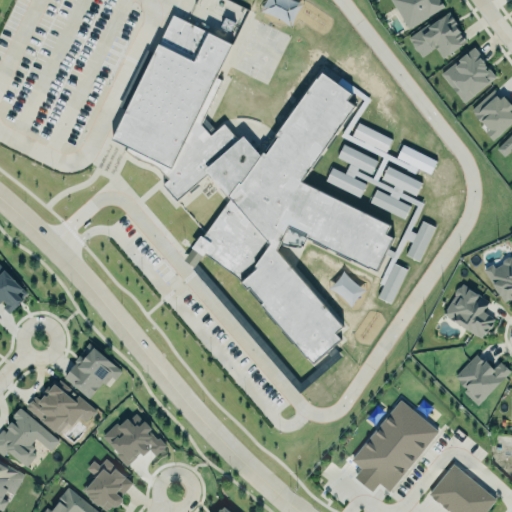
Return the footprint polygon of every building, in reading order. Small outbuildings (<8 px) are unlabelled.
[(391,0),(408,27),(444,5),(440,0),(391,0)] [(408,36),(428,22),(429,24),(448,10),(458,23),(455,25),(459,30),(458,31),(464,38),(466,40),(442,56),(434,46),(421,55),(417,50),(415,48),(413,46),(412,44),(412,43),(408,36)] [(183,259),(191,247),(200,235),(202,236),(230,198),(207,172),(176,199),(162,184),(167,179),(153,164),(143,160),(129,153),(125,149),(127,146),(111,138),(172,14),(232,44),(215,77),(221,79),(199,122),(209,134),(223,124),(237,140),(243,135),(259,155),(262,152),(265,154),(277,137),(275,135),(316,77),(317,78),(321,72),(351,93),(346,100),(354,105),(300,180),(389,225),(385,233),(391,237),(376,270),(368,266),(367,267),(305,236),(306,234),(288,224),(276,249),(342,326),(335,332),(340,339),(312,363),(307,356),(306,357),(260,304),(262,302),(248,287),(247,289),(236,277),(204,253),(202,255),(201,254),(193,267),(183,259)] [(441,72),(474,45),(475,47),(476,47),(482,55),(481,55),(483,57),(482,57),(490,69),(491,69),(495,74),(494,74),(496,76),(464,101),(441,72)] [(495,139),(511,121),(511,102),(510,105),(493,88),(468,112),(495,139)] [(391,137),(357,123),(351,137),(348,135),(345,140),(382,155),(374,176),(370,175),(377,159),(342,144),(337,157),(349,163),(345,173),(331,167),(325,181),(360,196),(365,182),(411,201),(413,196),(415,196),(421,181),(386,166),(381,179),(393,184),(391,187),(377,181),(389,154),(385,153),(391,137)] [(511,130),(495,147),(503,155),(510,149),(511,151),(511,130)] [(410,205),(375,189),(369,202),(404,218),(410,205)] [(420,261),(433,225),(419,220),(407,256),(420,261)] [(483,268),(499,294),(504,301),(509,298),(509,299),(511,297),(511,255),(511,256),(508,256),(504,258),(503,259),(502,261),(502,263),(494,267),(492,263),(483,268)] [(406,269),(390,261),(379,283),(382,285),(376,297),(390,303),(406,269)] [(3,269),(0,272),(0,302),(9,312),(27,294),(3,269)] [(481,337),(442,313),(454,294),(454,289),(456,287),(459,286),(462,282),(488,301),(482,310),(494,318),(481,337)] [(90,341),(123,370),(108,387),(102,382),(89,398),(64,377),(72,367),(71,366),(76,361),(74,359),(90,341)] [(453,373),(475,347),(490,360),(493,356),(505,367),(474,403),(461,392),(467,386),(453,373)] [(79,416),(71,425),(67,422),(58,433),(55,430),(54,431),(26,406),(26,405),(28,401),(29,402),(35,395),(39,399),(42,396),(40,394),(53,378),(57,381),(59,379),(97,411),(93,415),(91,414),(86,419),(85,418),(84,420),(79,416)] [(349,457),(359,466),(354,472),(371,487),(378,479),(389,488),(438,428),(400,396),(349,457)] [(0,452),(0,430),(19,408),(56,439),(50,447),(35,435),(29,443),(33,447),(32,450),(36,454),(26,466),(6,449),(2,454),(0,452)] [(103,438),(128,465),(147,447),(155,456),(166,446),(133,410),(103,438)] [(0,458),(0,508),(2,510),(8,500),(2,497),(7,490),(14,494),(25,473),(0,458)] [(95,476),(84,489),(88,492),(87,494),(90,496),(89,498),(98,505),(99,504),(106,510),(108,507),(109,509),(112,505),(113,506),(118,507),(122,502),(122,498),(120,496),(133,481),(106,458),(100,465),(93,460),(86,468),(95,476)] [(484,511),(496,497),(451,464),(427,495),(449,511),(484,511)] [(100,511),(41,511),(46,506),(51,510),(58,503),(55,500),(68,485),(100,511)]
